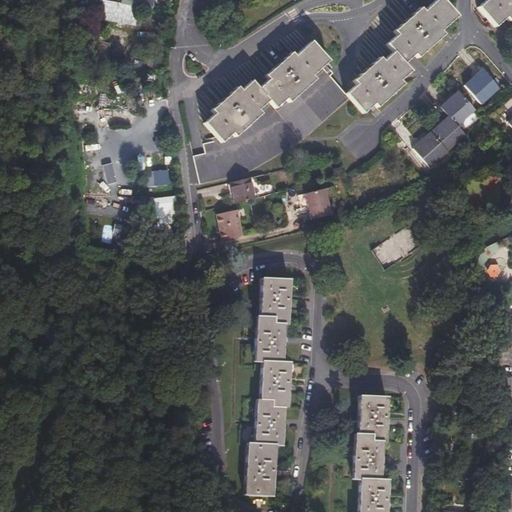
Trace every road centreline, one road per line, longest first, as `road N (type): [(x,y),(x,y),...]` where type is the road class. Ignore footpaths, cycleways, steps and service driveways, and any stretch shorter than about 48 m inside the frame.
road 1 (residential): [(316,375),(314,274),(303,264),(254,261),(208,291),(220,493),(236,511)]
road 2 (residential): [(192,0),(190,39),(221,62),(297,16),(363,0)]
road 3 (residential): [(407,511),(410,399),(388,382),(316,375)]
road 4 (residential): [(293,501),(316,375)]
